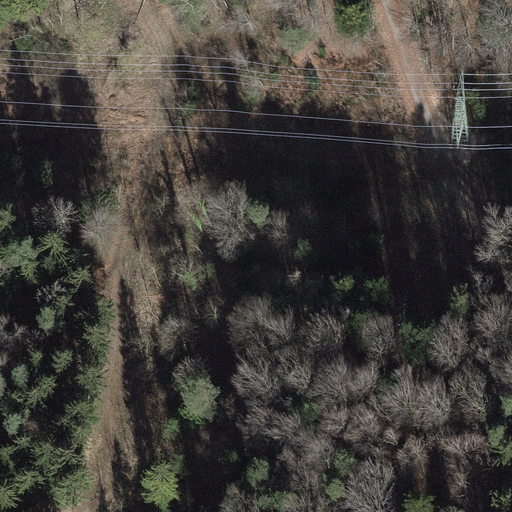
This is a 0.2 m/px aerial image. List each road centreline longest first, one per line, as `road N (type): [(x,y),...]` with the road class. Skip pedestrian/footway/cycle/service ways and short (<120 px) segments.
road 1 (track): [(89,511),(114,404),(118,286),(165,109),(161,40),(130,0)]
road 2 (track): [(511,232),(472,212),(432,149),(383,0)]
